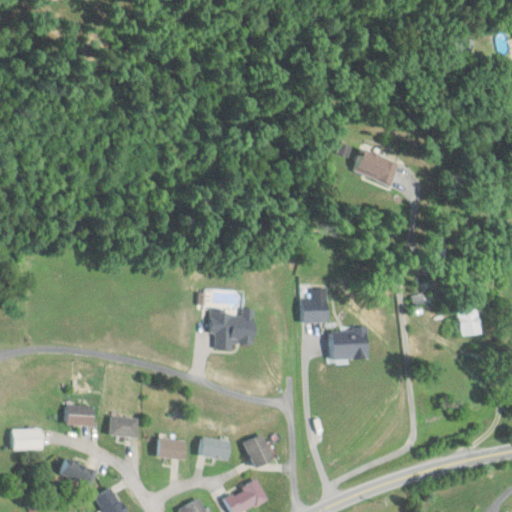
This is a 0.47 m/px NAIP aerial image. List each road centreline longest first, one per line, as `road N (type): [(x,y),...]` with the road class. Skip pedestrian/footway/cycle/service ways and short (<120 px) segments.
road 1 (residential): [(455,462),(481,454),(482,442),(475,421),(428,399),(422,386),(444,254),(438,218),(410,186),(310,148)]
road 2 (secondary): [(511,449),(315,511)]
